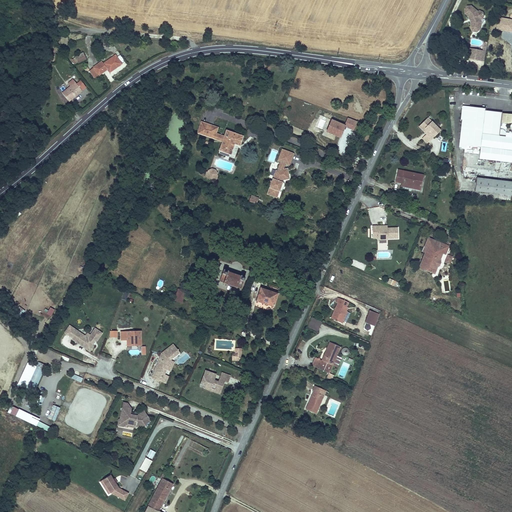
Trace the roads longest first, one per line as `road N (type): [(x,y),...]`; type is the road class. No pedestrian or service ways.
road 1 (secondary): [(0,193),(124,85),(182,55),(241,48),(404,70)]
road 2 (tertiary): [(397,110),(247,432)]
road 3 (unclassified): [(106,360),(102,373),(247,432)]
